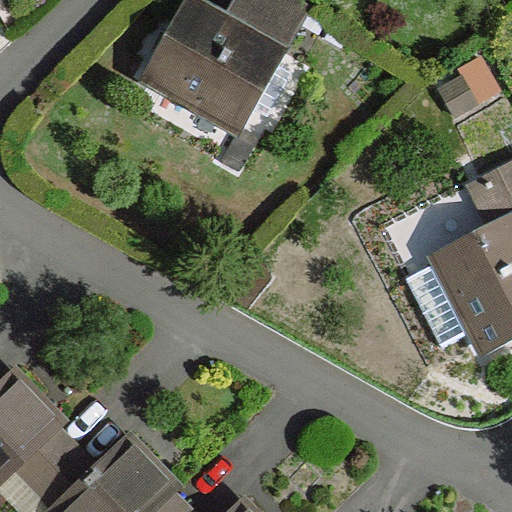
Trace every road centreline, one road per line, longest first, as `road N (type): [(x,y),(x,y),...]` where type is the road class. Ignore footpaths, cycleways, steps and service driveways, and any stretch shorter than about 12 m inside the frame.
road 1 (residential): [(511,441),(478,452),(418,443),(0,199)]
road 2 (residential): [(90,0),(0,89)]
